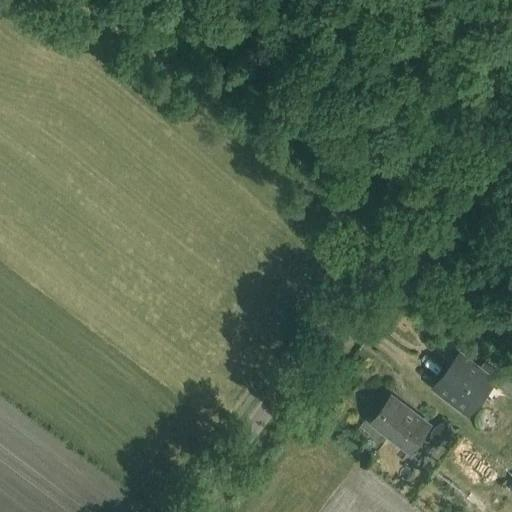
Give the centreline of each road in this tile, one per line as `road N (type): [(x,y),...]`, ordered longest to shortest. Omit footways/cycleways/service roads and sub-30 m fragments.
road 1 (track): [(511,344),(356,211),(249,134),(118,15),(89,0)]
road 2 (tertiary): [(186,511),(511,81)]
